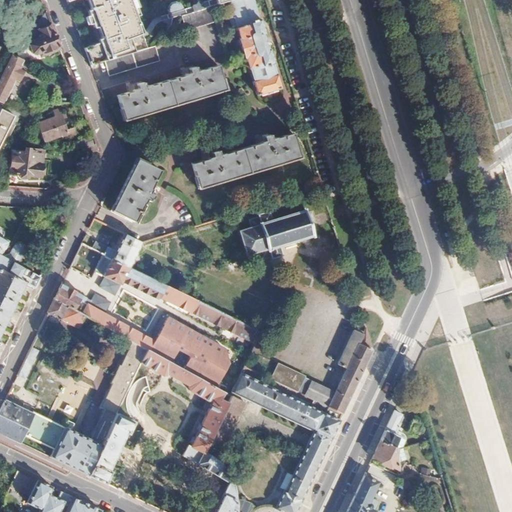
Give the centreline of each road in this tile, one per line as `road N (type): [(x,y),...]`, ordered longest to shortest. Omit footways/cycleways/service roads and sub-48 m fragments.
road 1 (secondary): [(409,190),(428,280),(320,511)]
road 2 (residential): [(93,193),(0,385)]
road 3 (residential): [(51,0),(112,151),(93,193)]
road 4 (secondary): [(350,0),(409,190)]
road 5 (residential): [(134,511),(0,447)]
